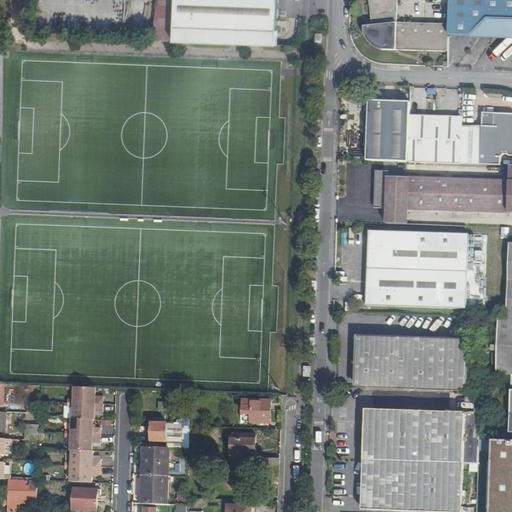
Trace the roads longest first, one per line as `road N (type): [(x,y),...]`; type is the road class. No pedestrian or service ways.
road 1 (residential): [(331,73),(315,511)]
road 2 (residential): [(479,80),(331,73)]
